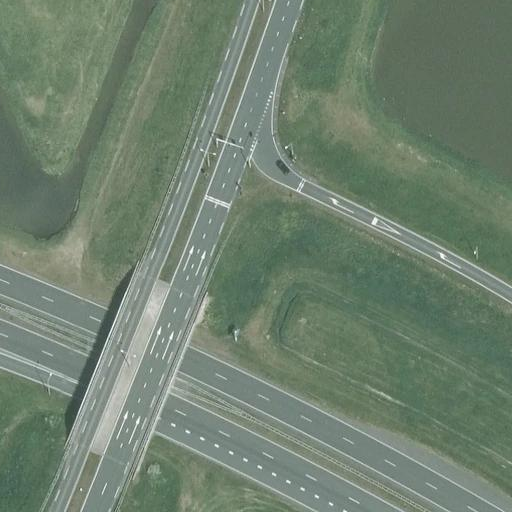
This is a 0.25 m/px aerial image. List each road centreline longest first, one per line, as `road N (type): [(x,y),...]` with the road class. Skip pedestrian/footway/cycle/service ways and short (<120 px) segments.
road 1 (primary): [(250,0),(52,511)]
road 2 (trunk): [(478,511),(184,358),(0,279)]
road 3 (primary): [(94,511),(261,79)]
road 4 (trunk): [(511,292),(272,164),(255,130),(261,79)]
road 5 (trunk): [(92,373),(367,511)]
